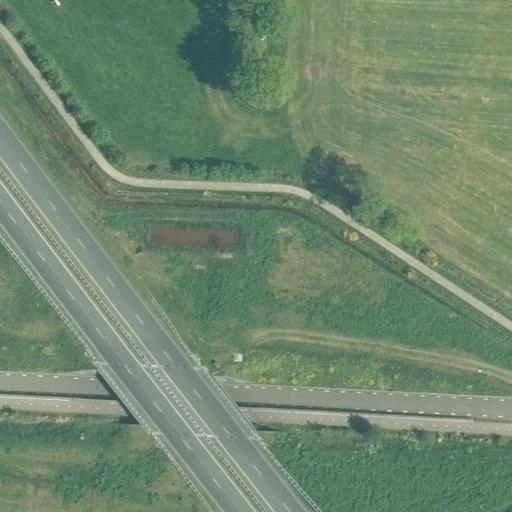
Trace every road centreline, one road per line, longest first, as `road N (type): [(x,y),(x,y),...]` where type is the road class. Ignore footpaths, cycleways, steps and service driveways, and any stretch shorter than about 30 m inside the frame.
road 1 (tertiary): [(511,411),(0,381)]
road 2 (trunk): [(289,511),(0,135)]
road 3 (trunk): [(0,202),(238,511)]
